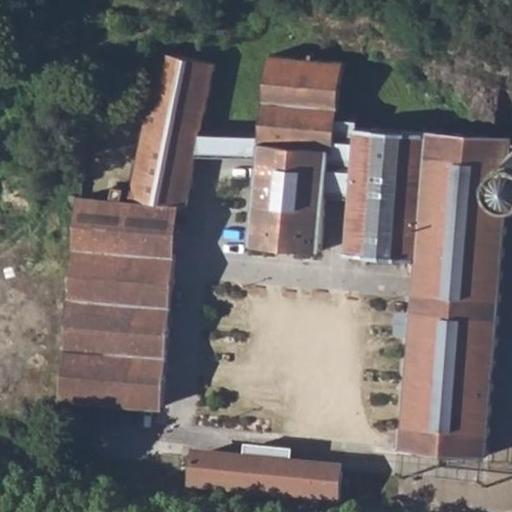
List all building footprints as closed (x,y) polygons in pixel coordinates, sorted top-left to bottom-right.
[(135,171),(190,182),(195,159),(201,134),(215,65),(160,54),(135,171)] [(259,162),(252,245),(324,252),(329,196),(354,197),(349,253),(421,260),(431,132),(361,128),(360,120),(341,118),(345,64),(271,57),(262,136),(201,134),(195,159),(259,162)] [(489,457),(511,172),(511,138),(431,132),(421,260),(406,450),(489,457)] [(190,182),(135,171),(130,201),(185,207),(190,182)] [(80,218),(62,401),(166,411),(185,207),(130,201),(83,197),(80,218)] [(194,489),(345,505),(349,469),(197,453),(194,489)]
